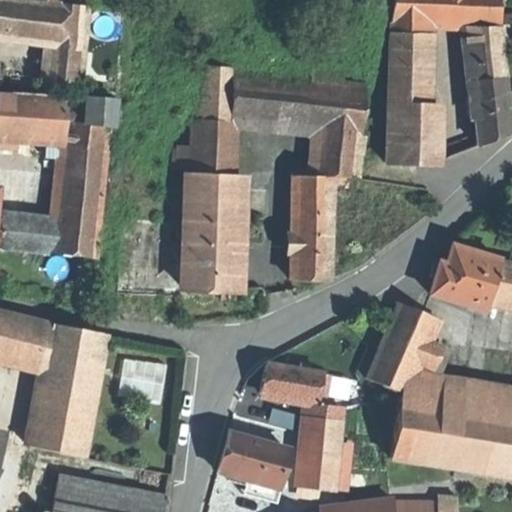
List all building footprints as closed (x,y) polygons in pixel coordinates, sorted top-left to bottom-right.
[(49,2),(29,0),(2,0),(0,13),(0,37),(46,42),(49,2)] [(393,0),(392,24),(424,26),(470,28),(501,29),(500,19),(498,0),(393,0)] [(85,6),(49,2),(46,42),(43,83),(78,85),(80,53),(81,53),(85,6)] [(511,16),(500,19),(501,29),(501,35),(511,33),(511,16)] [(424,26),(392,24),(387,131),(419,132),(420,104),(424,26)] [(501,29),(470,28),(474,80),(504,68),(501,35),(501,29)] [(313,48),(277,43),(278,76),(307,79),(313,48)] [(232,71),(203,67),(199,121),(229,122),(232,71)] [(474,80),(471,82),(477,146),(495,140),(509,135),(504,68),(474,80)] [(278,76),(232,71),(229,122),(313,132),(360,137),(366,86),(307,79),(278,76)] [(3,91),(0,90),(0,138),(60,143),(52,219),(18,215),(13,248),(48,251),(94,257),(112,99),(3,91)] [(442,105),(420,104),(419,132),(417,164),(438,165),(442,105)] [(199,121),(191,120),(189,171),(228,173),(229,122),(199,121)] [(419,132),(387,131),(385,163),(417,164),(419,132)] [(313,132),(308,176),(334,177),(355,178),(360,137),(313,132)] [(189,149),(177,148),(176,166),(188,167),(189,149)] [(228,173),(189,171),(183,288),(224,291),(228,173)] [(308,176),(290,176),(288,279),(305,280),(326,280),(333,186),(334,177),(308,176)] [(334,177),(333,186),(354,187),(355,178),(334,177)] [(18,215),(0,213),(0,246),(13,248),(18,215)] [(185,224),(120,220),(117,294),(149,295),(181,297),(185,224)] [(498,262),(450,247),(445,266),(437,264),(432,280),(428,295),(483,312),(487,298),(498,262)] [(511,264),(498,262),(487,298),(497,300),(511,303),(511,264)] [(483,312),(481,316),(492,320),(497,300),(487,298),(483,312)] [(434,320),(397,303),(366,379),(403,394),(415,363),(423,341),(426,336),(427,336),(434,320)] [(33,318),(0,311),(0,363),(42,372),(53,322),(33,318)] [(107,334),(53,322),(42,372),(26,446),(80,457),(107,334)] [(441,348),(423,341),(415,363),(431,369),(441,348)] [(118,391),(160,400),(168,363),(126,354),(118,391)] [(300,363),(299,371),(308,372),(310,365),(300,363)] [(299,371),(264,364),(259,392),(304,402),(323,406),(327,375),(308,372),(299,371)] [(256,394),(243,388),(238,399),(254,407),(256,394)] [(511,415),(399,398),(390,458),(454,469),(473,472),(511,479),(511,415)] [(323,406),(304,402),(295,487),(332,492),(342,409),(323,406)] [(285,449),(227,433),(222,452),(217,471),(274,488),(285,449)] [(473,472),(454,469),(452,478),(471,480),(473,472)] [(161,511),(165,495),(58,474),(50,511),(161,511)] [(410,503),(393,503),(392,511),(456,511),(457,497),(410,503)] [(327,506),(318,509),(318,511),(392,511),(393,503),(327,506)]
